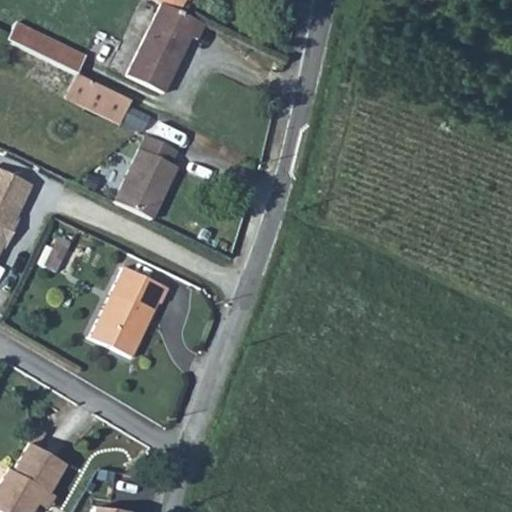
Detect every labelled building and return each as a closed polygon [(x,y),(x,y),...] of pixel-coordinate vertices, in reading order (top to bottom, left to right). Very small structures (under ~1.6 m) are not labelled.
[(202,26),(158,5),(123,77),(162,95),(189,38),(195,41),(202,26)] [(85,60),(15,26),(7,44),(74,77),(76,78),(85,60)] [(76,78),(74,77),(62,99),(114,125),(126,102),(76,78)] [(109,203),(149,223),(175,170),(167,166),(173,154),(141,138),(109,203)] [(0,173),(0,230),(8,234),(16,219),(12,217),(27,186),(0,173)] [(0,230),(0,249),(1,250),(8,234),(0,230)] [(48,250),(62,257),(68,244),(54,237),(48,250)] [(48,250),(39,268),(53,275),(62,257),(48,250)] [(163,291),(119,269),(85,339),(128,360),(137,341),(132,339),(150,303),(155,306),(163,291)] [(25,445),(35,451),(45,435),(35,429),(25,445)] [(35,451),(25,445),(8,474),(3,471),(0,476),(0,511),(30,511),(35,506),(43,511),(51,499),(45,495),(62,468),(35,451)]
